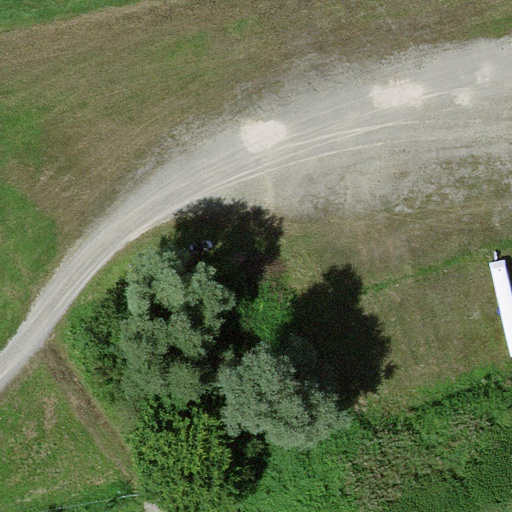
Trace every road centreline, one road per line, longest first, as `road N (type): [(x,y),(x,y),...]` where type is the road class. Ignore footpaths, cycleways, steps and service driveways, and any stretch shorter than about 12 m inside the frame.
road 1 (track): [(511,97),(204,190),(102,243),(42,342),(0,393)]
road 2 (track): [(42,342),(157,511)]
